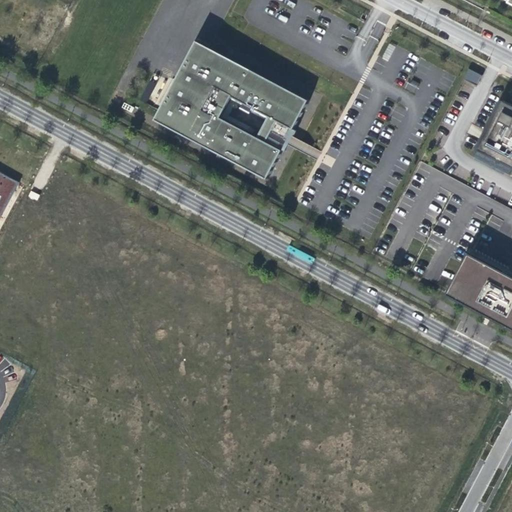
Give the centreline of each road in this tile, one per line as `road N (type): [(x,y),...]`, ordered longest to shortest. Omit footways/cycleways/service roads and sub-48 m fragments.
road 1 (tertiary): [(0,99),(511,371)]
road 2 (residential): [(398,0),(511,59)]
